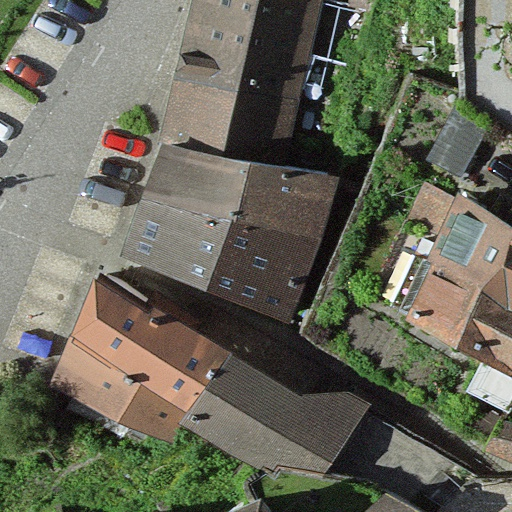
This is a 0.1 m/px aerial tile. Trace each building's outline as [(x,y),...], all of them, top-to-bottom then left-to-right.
[(189,0),(175,70),(303,91),(321,0),(189,0)] [(303,91),(175,70),(156,134),(290,163),(303,91)] [(290,163),(156,134),(110,249),(299,315),(340,176),(290,163)] [(511,221),(452,194),(392,313),(511,370),(511,221)] [(230,353),(152,304),(146,310),(93,279),(50,380),(175,441),(186,424),(230,353)] [(302,399),(230,353),(186,424),(270,477),(276,468),(323,477),(346,441),(368,408),(347,395),(302,399)] [(253,511),(244,500),(199,511),(164,511),(162,507),(127,511),(253,511)]
